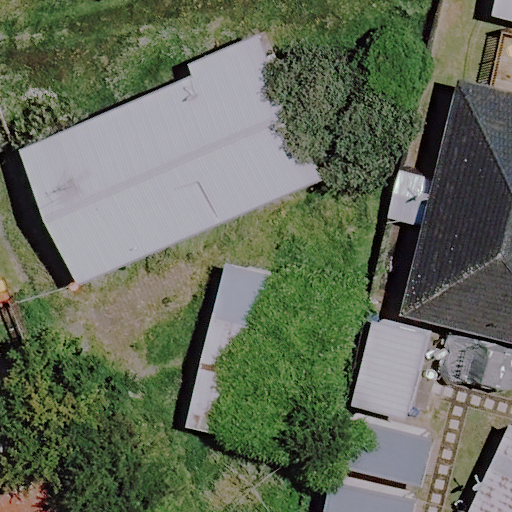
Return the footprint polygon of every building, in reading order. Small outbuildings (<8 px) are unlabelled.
[(324,184),(268,51),(29,152),(84,285),(324,184)] [(511,87),(479,78),(411,321),(511,349),(511,87)] [(346,291),(223,265),(189,432),(312,457),(346,291)] [(511,511),(511,435),(476,511),(511,511)] [(70,511),(59,484),(0,506),(0,511),(70,511)]
